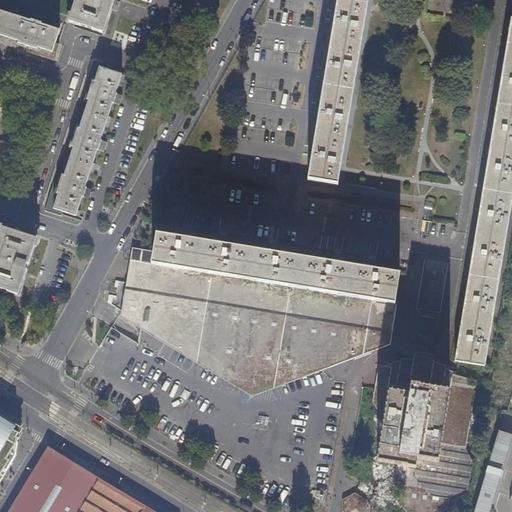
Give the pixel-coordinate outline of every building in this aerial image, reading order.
[(112,9),(115,1),(114,0),(76,0),(70,22),(104,32),(112,9)] [(337,0),(308,180),(338,184),(368,0),(337,0)] [(474,0),(428,0),(426,14),(477,22),(481,1),(474,0)] [(120,2),(115,1),(112,9),(117,11),(120,2)] [(0,42),(30,52),(55,60),(60,44),(56,43),(60,30),(43,24),(41,24),(32,21),(0,10),(0,42)] [(32,21),(41,24),(43,17),(34,14),(32,21)] [(511,19),(455,362),(485,367),(511,203),(511,19)] [(113,103),(116,94),(122,75),(109,70),(110,66),(94,61),(46,210),(62,215),(63,211),(77,215),(83,197),(86,187),(98,150),(101,141),(113,103)] [(123,96),(116,94),(113,103),(120,105),(123,96)] [(0,170),(10,143),(0,139),(0,170)] [(108,143),(101,141),(98,150),(105,152),(108,143)] [(86,187),(83,197),(90,199),(93,190),(86,187)] [(0,240),(0,287),(20,294),(28,270),(26,269),(28,264),(30,264),(38,238),(4,228),(0,240)] [(135,250),(124,312),(253,391),(389,340),(400,274),(158,234),(154,253),(135,250)] [(381,374),(376,404),(385,411),(376,461),(384,463),(415,468),(417,459),(422,460),(419,480),(432,494),(447,497),(466,487),(470,463),(462,450),(473,381),(443,376),(443,373),(427,371),(428,364),(417,362),(416,368),(400,366),(399,370),(391,368),(390,376),(381,374)] [(28,435),(0,416),(0,494),(9,479),(11,480),(21,464),(25,449),(21,446),(28,435)] [(493,430),(472,511),(489,511),(508,434),(493,430)] [(79,511),(100,479),(48,447),(16,500),(8,511),(79,511)] [(142,511),(145,506),(100,479),(79,511),(142,511)] [(341,493),(340,507),(348,511),(356,511),(365,508),(365,494),(353,486),(341,493)]
